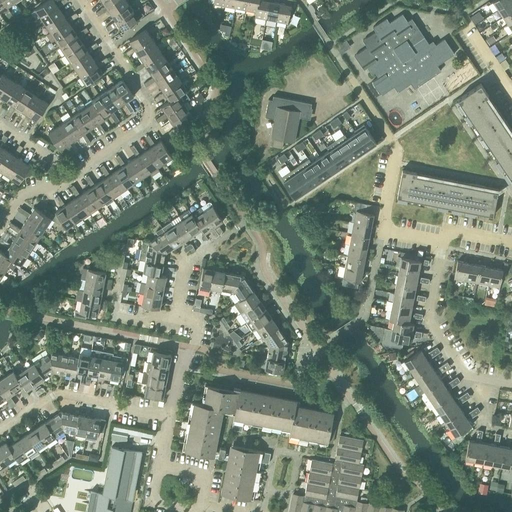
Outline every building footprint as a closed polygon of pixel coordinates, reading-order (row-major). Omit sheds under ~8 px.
[(48,0),(35,9),(41,17),(57,6),(56,4),(53,0),(48,0)] [(101,9),(103,12),(108,9),(107,7),(117,0),(102,0),(106,5),(101,9)] [(112,15),(129,3),(126,0),(117,0),(107,7),(108,9),(112,15)] [(236,0),(235,8),(246,10),(247,0),(236,0)] [(247,0),(246,10),(256,12),(258,0),(247,0)] [(270,1),(267,0),(264,0),(258,0),(256,12),(255,17),(266,19),(270,1)] [(277,21),(280,3),(272,1),(272,0),(267,0),(270,1),(266,19),(277,21)] [(280,3),(277,21),(288,23),(292,0),(286,0),(286,4),(280,3)] [(498,9),(511,0),(494,0),(492,1),(498,9)] [(503,17),(511,10),(511,0),(498,9),(503,17)] [(63,4),(61,1),(56,4),(57,6),(41,17),(46,24),(62,13),(59,7),(63,4)] [(111,24),(113,27),(118,24),(117,22),(134,11),(129,3),(112,15),(116,20),(111,24)] [(308,4),(307,5),(314,16),(315,15),(314,13),(313,11),(314,11),(314,8),(312,5),(309,3),(308,4)] [(508,24),(511,21),(511,10),(503,17),(508,24)] [(117,22),(118,24),(122,30),(139,19),(134,11),(117,22)] [(62,13),(46,24),(51,32),(67,20),(66,19),(62,13)] [(372,81),(381,95),(394,86),(398,92),(411,83),(414,88),(441,70),(437,65),(455,53),(445,38),(432,47),(416,23),(411,26),(402,13),(390,22),(387,18),(373,27),(376,31),(363,40),(368,47),(355,55),(364,69),(370,65),(379,77),(372,81)] [(476,13),(471,16),(475,23),(481,20),(476,13)] [(74,19),(71,16),(66,19),(67,20),(51,32),(47,35),(52,42),(56,39),(72,28),(69,22),(74,19)] [(72,28),(56,39),(61,47),(78,36),(76,34),(72,28)] [(129,50),(131,53),(136,50),(135,48),(151,37),(146,29),(129,40),(134,47),(129,50)] [(84,34),(81,30),(76,34),(78,36),(61,47),(66,54),(83,43),(79,37),(84,34)] [(493,35),(486,39),(490,45),(496,40),(493,35)] [(140,56),(156,45),(151,37),(135,48),(136,50),(140,56)] [(343,42),(336,46),(341,54),(347,49),(343,42)] [(83,43),(66,54),(70,60),(71,62),(88,50),(86,49),(83,43)] [(94,49),(91,45),(86,49),(88,50),(71,62),(76,69),(93,58),(89,52),(94,49)] [(139,65),(141,68),(146,65),(145,63),(161,52),(156,45),(140,56),(144,62),(139,65)] [(150,71),(166,60),(161,52),(145,63),(146,65),(150,71)] [(502,52),(496,56),(499,60),(500,62),(505,58),(502,52)] [(93,58),(76,69),(81,77),(98,65),(96,64),(94,60),(93,58)] [(99,67),(104,64),(102,62),(101,60),(96,64),(98,65),(81,77),(86,84),(103,73),(99,67)] [(166,60),(150,71),(154,77),(149,80),(151,83),(156,80),(155,78),(171,67),(166,60)] [(160,86),(176,75),(171,67),(155,78),(156,80),(160,86)] [(0,97),(1,97),(0,96),(0,93),(10,79),(2,74),(1,76),(0,77),(0,97)] [(159,95),(161,99),(166,95),(165,94),(182,82),(176,75),(160,86),(164,92),(159,95)] [(7,100),(17,84),(10,79),(0,93),(0,96),(1,97),(7,100)] [(123,79),(115,85),(126,101),(128,100),(134,96),(123,79)] [(165,94),(166,95),(170,100),(170,101),(179,96),(187,90),(182,82),(165,94)] [(458,99),(511,179),(511,135),(486,97),(489,95),(481,83),(458,99)] [(9,109),(13,111),(16,106),(14,105),(25,89),(17,84),(7,100),(12,104),(9,109)] [(127,107),(131,105),(128,100),(126,101),(115,85),(107,90),(118,106),(124,103),(127,107)] [(22,110),(33,93),(25,89),(14,105),(16,106),(22,110)] [(118,106),(107,90),(100,95),(111,111),(113,110),(118,106)] [(166,112),(161,115),(163,119),(168,116),(167,114),(183,103),(190,98),(185,91),(179,96),(170,101),(170,100),(161,106),(166,112)] [(24,119),(28,121),(31,116),(29,115),(40,98),(33,93),(22,110),(27,114),(24,119)] [(200,93),(194,97),(198,103),(203,99),(200,93)] [(112,118),(116,115),(113,110),(111,111),(100,95),(92,100),(93,102),(94,102),(103,116),(104,116),(109,113),(112,118)] [(311,109),(312,103),(273,96),(272,100),(268,99),(265,117),(274,119),(271,137),(295,141),(299,116),(306,117),(307,108),(311,109)] [(48,104),(40,98),(29,115),(31,116),(37,120),(48,104)] [(93,102),(86,107),(97,124),(99,122),(105,118),(104,116),(103,116),(94,102),(93,102)] [(172,121),(188,110),(183,103),(167,114),(168,116),(172,121)] [(99,130),(102,127),(99,122),(97,124),(86,107),(79,112),(90,129),(96,125),(99,130)] [(188,110),(172,121),(177,129),(194,118),(188,110)] [(90,129),(79,112),(71,117),(82,134),(84,132),(90,129)] [(64,122),(75,139),(81,135),(84,140),(87,137),(84,132),(82,134),(71,117),(64,122)] [(75,139),(64,122),(56,127),(67,144),(69,142),(75,139)] [(355,133),(356,132),(367,149),(376,143),(364,124),(354,131),(355,133)] [(69,150),(73,147),(69,142),(67,144),(56,127),(48,132),(60,149),(66,145),(69,150)] [(355,133),(347,139),(358,156),(367,149),(356,132),(355,133)] [(344,135),(335,141),(338,145),(349,162),(358,156),(347,139),(344,135)] [(152,139),(148,142),(152,147),(153,145),(164,162),(172,157),(161,140),(155,144),(152,139)] [(272,139),(271,147),(281,149),(283,141),(272,139)] [(338,145),(335,141),(326,146),(329,151),(340,168),(349,162),(338,145)] [(146,150),(157,167),(164,162),(153,145),(152,147),(146,150)] [(20,152),(16,149),(13,154),(15,156),(4,172),(11,177),(22,161),(17,157),(20,152)] [(137,149),(133,152),(137,157),(138,155),(150,172),(152,175),(159,170),(157,167),(146,150),(140,154),(137,149)] [(7,151),(0,161),(0,169),(4,172),(15,156),(13,154),(7,151)] [(340,168),(329,151),(320,157),(331,174),(340,168)] [(131,160),(142,177),(150,172),(138,155),(137,157),(131,160)] [(311,163),(322,180),(331,174),(320,157),(311,163)] [(122,159),(119,162),(122,167),(123,165),(135,182),(142,177),(131,160),(125,164),(122,159)] [(322,180),(311,163),(309,159),(300,165),(314,186),(322,180)] [(22,161),(11,177),(19,182),(30,166),(22,161)] [(116,171),(127,187),(135,182),(123,165),(122,167),(116,171)] [(314,186),(300,165),(290,171),(305,192),(314,186)] [(107,170),(103,172),(107,177),(108,176),(119,192),(127,187),(116,171),(110,174),(107,170)] [(417,173),(402,170),(397,197),(493,216),(498,192),(484,189),(485,186),(470,183),(469,186),(416,176),(417,173)] [(305,192),(290,171),(281,177),(295,198),(305,192)] [(101,181),(112,197),(119,192),(108,176),(107,177),(101,181)] [(92,180),(88,182),(92,187),(93,186),(104,202),(107,206),(114,201),(112,197),(101,181),(95,185),(92,180)] [(86,191),(97,207),(104,202),(93,186),(92,187),(86,191)] [(77,190),(73,192),(77,197),(78,196),(90,212),(97,207),(86,191),(80,195),(77,190)] [(71,201),(82,217),(90,212),(78,196),(77,197),(71,201)] [(62,200),(58,202),(62,207),(63,206),(75,222),(82,217),(71,201),(65,205),(62,200)] [(209,202),(201,208),(213,227),(214,227),(223,220),(211,203),(209,202)] [(367,205),(356,203),(354,211),(356,212),(354,222),(372,226),(374,214),(366,212),(367,205)] [(320,205),(310,205),(311,214),(320,214),(320,205)] [(67,228),(75,222),(63,206),(62,207),(56,211),(67,228)] [(26,210),(23,214),(28,217),(29,215),(46,226),(51,218),(35,207),(31,214),(26,210)] [(201,208),(192,214),(202,229),(204,233),(210,229),(215,238),(219,235),(218,233),(215,229),(214,227),(213,227),(201,208)] [(192,214),(183,220),(193,235),(202,229),(192,214)] [(24,223),(41,234),(46,226),(29,215),(28,217),(24,223)] [(193,235),(183,220),(180,216),(171,221),(184,241),(193,235)] [(162,228),(175,247),(184,241),(171,221),(162,228)] [(372,226),(354,222),(352,233),(370,237),(372,226)] [(16,225),(14,229),(18,232),(20,230),(36,241),(41,234),(24,223),(21,229),(16,225)] [(175,247),(162,228),(156,232),(159,236),(149,242),(165,253),(175,247)] [(15,238),(31,249),(36,241),(20,230),(18,232),(15,238)] [(121,231),(114,236),(118,241),(125,237),(121,231)] [(370,237),(352,233),(350,245),(367,248),(370,237)] [(31,249),(15,238),(11,244),(6,240),(4,244),(9,247),(10,245),(26,256),(31,249)] [(146,261),(163,264),(165,253),(149,242),(143,241),(139,260),(146,261)] [(26,256),(10,245),(9,247),(5,253),(17,261),(17,262),(21,264),(26,256)] [(347,256),(365,259),(367,248),(350,245),(347,256)] [(0,260),(8,266),(13,269),(17,262),(17,261),(5,253),(0,249),(0,260)] [(345,267),(363,270),(365,259),(347,256),(345,266),(345,267)] [(397,256),(396,266),(400,267),(416,270),(420,271),(421,261),(397,256)] [(0,271),(3,273),(8,266),(0,260),(0,271)] [(148,273),(161,275),(163,264),(146,261),(144,272),(148,273)] [(466,281),(469,263),(458,261),(454,279),(466,281)] [(477,283),(481,265),(469,263),(466,281),(477,283)] [(488,285),(492,267),(481,265),(477,283),(488,285)] [(345,267),(342,284),(357,287),(358,282),(361,282),(363,270),(345,267)] [(418,280),(420,271),(416,270),(400,267),(398,275),(416,279),(418,280)] [(492,267),(488,285),(500,287),(503,270),(492,267)] [(81,279),(104,283),(106,272),(83,268),(81,279)] [(210,287),(214,270),(203,268),(199,289),(210,291),(210,288),(210,287)] [(221,289),(225,272),(214,270),(210,287),(216,288),(221,289)] [(225,272),(221,289),(232,291),(243,275),(225,272)] [(148,273),(146,283),(164,287),(166,276),(161,275),(148,273)] [(243,275),(232,291),(233,291),(239,301),(254,291),(243,275)] [(416,288),(418,280),(416,279),(398,275),(396,284),(416,288)] [(81,279),(79,289),(102,294),(104,283),(81,279)] [(162,297),(164,287),(146,283),(141,282),(139,293),(144,294),(162,297)] [(394,293),(414,297),(416,291),(416,288),(396,284),(394,293)] [(76,300),(82,301),(100,304),(102,294),(79,289),(78,289),(76,300)] [(239,301),(234,304),(240,313),(260,300),(254,291),(239,301)] [(393,302),(413,306),(414,297),(394,293),(393,302)] [(162,297),(144,294),(142,305),(160,308),(162,297)] [(486,296),(485,304),(496,306),(498,299),(486,296)] [(266,309),(260,300),(240,313),(247,322),(251,319),(266,309)] [(100,304),(82,301),(80,311),(75,310),(74,316),(86,318),(87,313),(97,315),(100,304)] [(391,311),(411,315),(413,306),(393,302),(391,311)] [(253,330),(257,328),(272,318),(266,309),(251,319),(247,322),(253,330)] [(411,315),(391,311),(389,320),(394,321),(409,324),(409,323),(411,315)] [(263,336),(278,326),(272,318),(257,328),(263,336)] [(392,330),(412,334),(414,324),(411,324),(409,323),(409,324),(394,321),(392,330)] [(278,326),(263,336),(269,346),(288,342),(278,326)] [(392,330),(385,328),(382,344),(402,348),(403,342),(410,343),(411,339),(415,337),(415,334),(412,334),(392,330)] [(40,329),(34,333),(38,339),(44,336),(40,329)] [(288,342),(269,346),(267,358),(285,361),(289,342),(288,342)] [(432,349),(435,355),(440,351),(437,346),(432,349)] [(90,355),(92,349),(81,347),(79,358),(77,371),(83,372),(87,373),(90,355)] [(98,375),(103,351),(92,349),(90,355),(87,373),(92,374),(98,375)] [(404,360),(409,368),(416,364),(425,358),(426,357),(421,349),(404,360)] [(435,355),(432,349),(427,353),(430,358),(435,355)] [(113,353),(103,351),(98,375),(108,377),(113,355),(113,353)] [(151,362),(169,366),(171,355),(154,351),(152,360),(151,362)] [(34,363),(44,378),(54,372),(50,353),(38,360),(34,363)] [(65,374),(68,356),(50,353),(54,372),(65,374)] [(124,374),(128,358),(113,355),(108,377),(119,380),(120,374),(124,374)] [(68,356),(65,374),(76,376),(77,371),(79,358),(68,356)] [(428,360),(426,357),(425,358),(416,364),(409,368),(414,376),(416,375),(431,364),(428,360)] [(285,361),(267,358),(265,368),(283,372),(285,361)] [(442,364),(445,370),(450,366),(447,361),(442,364)] [(151,362),(148,362),(145,372),(149,373),(167,377),(169,366),(151,362)] [(44,378),(34,363),(25,369),(35,384),(44,378)] [(419,383),(436,372),(431,364),(416,375),(414,376),(416,378),(419,383)] [(445,370),(442,364),(437,368),(440,373),(445,370)] [(35,384),(25,369),(17,375),(16,375),(26,390),(35,384)] [(4,377),(14,392),(19,389),(25,398),(29,395),(26,390),(16,375),(17,375),(14,371),(4,377)] [(147,384),(165,387),(167,377),(149,373),(145,372),(143,372),(141,382),(147,384)] [(424,391),(441,379),(436,372),(419,383),(413,387),(418,395),(424,391)] [(452,379),(455,385),(460,381),(457,376),(452,379)] [(14,392),(4,377),(0,380),(0,390),(5,398),(9,403),(11,407),(16,404),(10,395),(14,392)] [(429,398),(446,387),(441,379),(424,391),(429,398)] [(455,385),(452,379),(447,383),(450,388),(455,385)] [(165,387),(147,384),(145,395),(163,398),(165,387)] [(207,395),(233,400),(235,391),(209,386),(207,395)] [(446,387),(429,398),(434,406),(451,395),(446,387)] [(462,395),(465,400),(470,396),(467,391),(463,394),(462,395)] [(297,408),(297,403),(240,392),(233,429),(243,431),(245,420),(292,429),(291,434),(333,442),(338,421),(334,420),(334,415),(297,408)] [(451,395),(434,406),(439,414),(456,402),(459,400),(457,398),(458,397),(456,396),(453,393),(451,395)] [(207,395),(205,405),(205,406),(221,409),(231,411),(233,400),(207,395)] [(465,400),(462,395),(458,397),(457,398),(459,400),(461,403),(465,400)] [(456,402),(439,414),(444,421),(461,410),(456,402)] [(194,412),(220,417),(221,409),(205,406),(205,405),(195,403),(194,412)] [(472,410),(475,415),(480,411),(477,406),(472,410)] [(461,410),(444,421),(449,429),(466,417),(461,410)] [(475,415),(472,410),(467,413),(470,418),(475,415)] [(45,422),(55,437),(64,431),(60,412),(45,422)] [(60,412),(64,431),(65,431),(76,433),(79,415),(61,412),(60,412)] [(220,417),(194,412),(192,422),(218,427),(220,417)] [(79,415),(76,433),(86,435),(90,417),(79,415)] [(90,417),(86,435),(97,437),(99,429),(104,430),(106,421),(90,417)] [(466,417),(449,429),(455,436),(471,425),(466,417)] [(36,428),(46,443),(55,437),(45,422),(36,428)] [(218,427),(192,422),(190,432),(216,437),(218,427)] [(27,434),(37,449),(46,443),(36,428),(27,434)] [(216,437),(190,432),(188,441),(214,446),(216,437)] [(37,449),(27,434),(18,440),(28,455),(37,449)] [(360,451),(360,452),(362,452),(364,444),(361,444),(362,440),(364,441),(365,440),(341,435),(340,441),(342,442),(341,447),(360,451)] [(474,461),(478,441),(469,439),(465,459),(474,461)] [(28,455),(18,440),(9,446),(16,457),(19,461),(28,455)] [(214,446),(188,441),(186,451),(212,456),(214,446)] [(478,441),(474,461),(483,463),(487,443),(478,441)] [(0,451),(7,463),(16,457),(9,446),(7,442),(0,446),(0,451)] [(492,464),(496,444),(487,443),(483,463),(492,464)] [(496,444),(492,464),(501,466),(505,446),(496,444)] [(102,493),(90,491),(86,511),(130,511),(132,500),(133,500),(141,452),(111,446),(102,493)] [(259,461),(268,463),(270,463),(272,453),(235,446),(225,494),(251,499),(259,461)] [(336,458),(336,459),(341,460),(360,464),(360,463),(361,456),(359,456),(360,452),(360,451),(341,447),(339,446),(337,453),(340,453),(339,459),(336,458)] [(511,447),(505,446),(501,466),(510,468),(511,457),(511,447)] [(334,476),(331,488),(329,500),(310,496),(310,500),(315,501),(327,503),(340,506),(338,511),(341,511),(344,501),(351,503),(351,499),(334,495),(336,483),(339,471),(341,460),(336,459),(335,463),(336,463),(334,476)] [(336,463),(335,463),(313,459),(311,467),(314,467),(313,471),(334,476),(336,463)] [(364,465),(365,465),(365,464),(360,463),(360,464),(341,460),(339,471),(360,476),(362,477),(364,469),(361,468),(362,465),(364,465)] [(331,488),(334,476),(313,471),(310,470),(309,478),(311,479),(311,483),(310,483),(331,488)] [(339,471),(336,483),(357,487),(357,488),(360,489),(361,481),(359,480),(360,476),(339,471)] [(329,500),(331,488),(310,483),(311,483),(308,482),(306,490),(309,491),(308,494),(306,494),(305,495),(310,496),(329,500)] [(334,495),(351,499),(357,500),(359,492),(356,492),(357,488),(357,487),(336,483),(334,495)] [(480,484),(478,492),(486,493),(488,485),(480,484)] [(499,484),(497,492),(503,493),(505,485),(499,484)] [(288,511),(300,511),(303,501),(304,501),(304,499),(292,496),(288,511)] [(313,511),(315,501),(310,500),(309,502),(304,501),(303,501),(300,511),(313,511)] [(325,511),(327,503),(315,501),(313,511),(325,511)] [(357,504),(351,503),(344,501),(341,511),(354,511),(356,506),(357,504)] [(338,511),(340,506),(327,503),(325,511),(338,511)]
